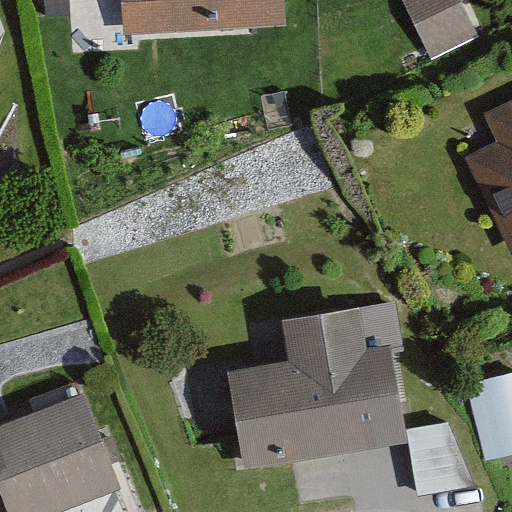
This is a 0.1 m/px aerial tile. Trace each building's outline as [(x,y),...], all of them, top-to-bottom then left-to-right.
[(284,0),(124,0),(124,41),(284,42),(284,0)] [(467,31),(450,0),(431,0),(402,16),(422,54),(467,31)] [(511,109),(489,120),(501,148),(469,162),(510,255),(511,254),(511,109)] [(370,355),(363,314),(285,327),(292,366),(233,376),(248,471),(414,445),(399,351),(370,355)] [(511,460),(511,376),(469,385),(485,466),(511,460)] [(75,511),(124,493),(89,402),(0,436),(0,505),(5,503),(8,511),(75,511)]
